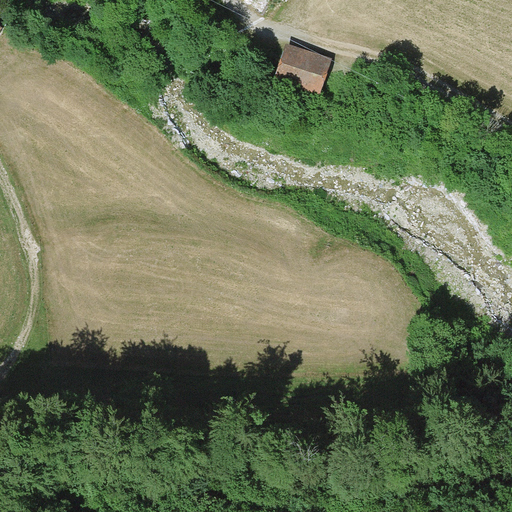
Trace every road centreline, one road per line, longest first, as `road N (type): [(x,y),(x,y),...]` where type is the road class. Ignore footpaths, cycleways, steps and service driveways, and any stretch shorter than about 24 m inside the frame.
road 1 (track): [(511,126),(415,77),(305,40)]
road 2 (track): [(0,166),(28,235),(35,295),(16,356),(0,375)]
